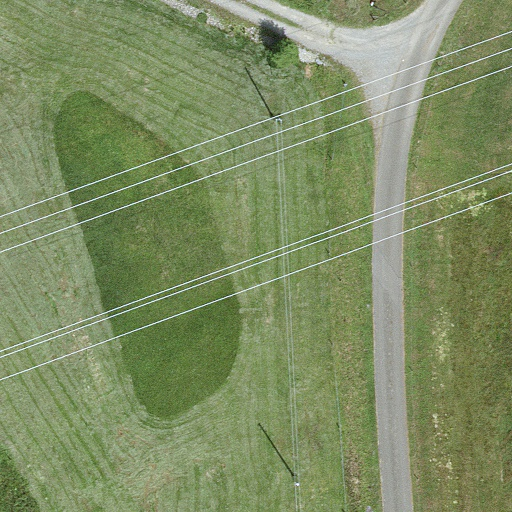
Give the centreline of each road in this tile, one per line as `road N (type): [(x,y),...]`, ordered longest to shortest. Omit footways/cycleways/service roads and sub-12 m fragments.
road 1 (track): [(452,0),(414,65),(393,243),(398,511)]
road 2 (track): [(252,0),(414,65)]
